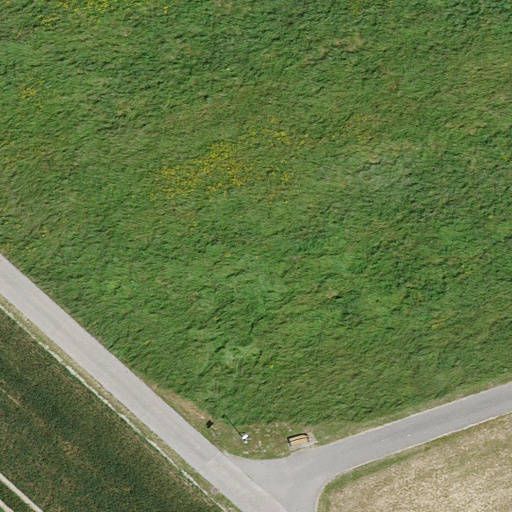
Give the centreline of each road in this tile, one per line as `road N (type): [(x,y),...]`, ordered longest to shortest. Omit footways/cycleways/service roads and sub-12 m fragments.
road 1 (unclassified): [(250,489),(0,267)]
road 2 (unclassified): [(250,489),(511,398)]
